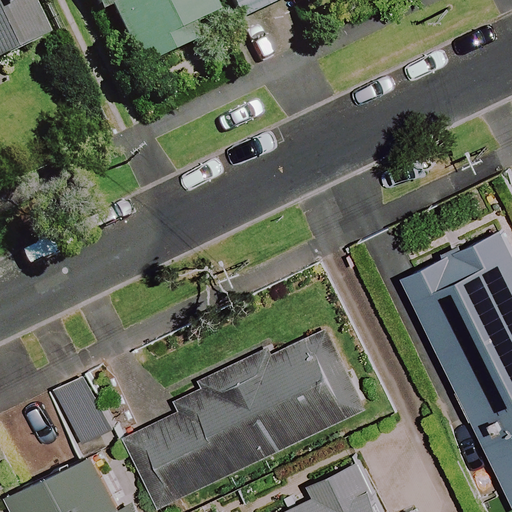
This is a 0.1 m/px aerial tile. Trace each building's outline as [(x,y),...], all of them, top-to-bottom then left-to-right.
[(0,0),(0,58),(37,42),(18,0),(0,0)] [(103,13),(134,76),(193,46),(186,32),(212,19),(202,0),(84,0),(93,18),(103,13)] [(284,0),(226,0),(235,22),(286,3),(284,0)] [(511,249),(501,228),(405,274),(511,495),(511,249)] [(363,411),(322,325),(177,394),(122,421),(163,506),(194,491),(363,411)] [(93,378),(60,394),(89,451),(122,435),(93,378)] [(143,511),(139,503),(127,509),(100,452),(7,496),(14,511),(143,511)] [(404,511),(384,511),(359,460),(309,484),(317,499),(290,511),(414,511),(413,508),(404,511)]
